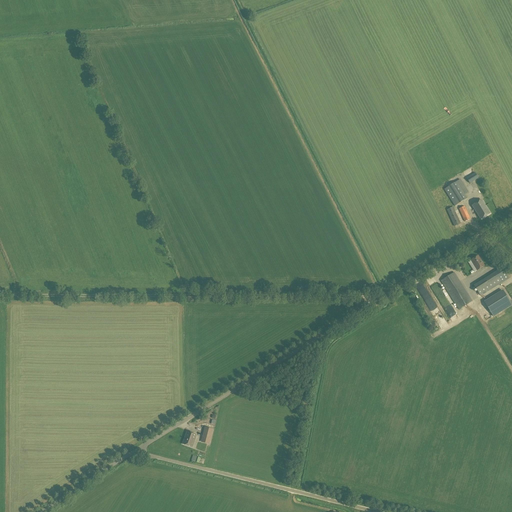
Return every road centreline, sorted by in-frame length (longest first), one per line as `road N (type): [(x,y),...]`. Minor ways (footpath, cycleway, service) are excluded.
road 1 (unclassified): [(139,448),(511,217)]
road 2 (track): [(382,297),(0,294)]
road 3 (unclassified): [(378,511),(139,448)]
